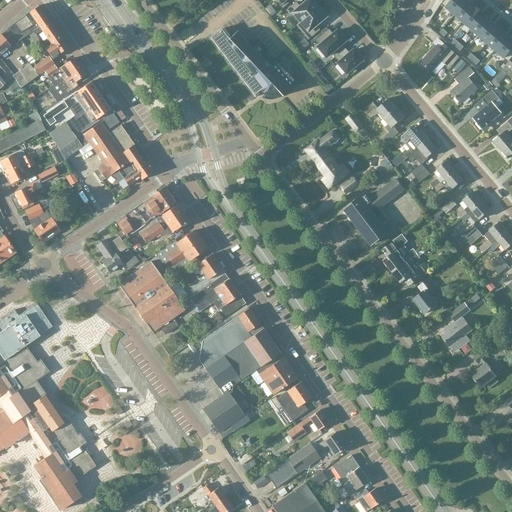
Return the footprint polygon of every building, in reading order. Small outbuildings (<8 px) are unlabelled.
[(295,2),(285,11),(290,16),(286,19),(294,28),(296,26),(318,8),(317,6),(317,7),(310,0),(307,0),(299,7),(295,2)] [(444,0),(441,4),(454,16),(467,1),(466,0),(444,0)] [(475,8),(475,7),(467,1),(454,16),(462,23),(475,8)] [(29,12),(39,27),(44,23),(44,22),(45,21),(46,22),(48,20),(38,6),(29,12)] [(462,23),(470,30),(484,15),(475,7),(475,8),(462,23)] [(318,8),(296,26),(308,39),(319,30),(315,25),(325,17),(318,8)] [(29,12),(21,18),(31,33),(33,31),(39,27),(29,12)] [(484,15),(470,30),(479,37),(492,22),(484,15)] [(31,33),(21,18),(14,23),(9,27),(18,41),(31,33)] [(44,23),(39,27),(33,31),(37,38),(53,27),(48,20),(46,22),(45,21),(44,22),(44,23)] [(479,37),(487,44),(500,29),(492,22),(479,37)] [(53,27),(37,38),(42,45),(58,34),(53,27)] [(268,66),(267,64),(236,32),(228,39),(220,29),(209,38),(254,97),(255,97),(253,95),(258,91),(259,92),(261,94),(262,95),(261,98),(263,99),(265,100),(268,100),(271,100),(273,99),(276,98),(278,97),(280,95),(281,96),(296,83),(274,60),(268,66)] [(500,29),(487,44),(495,51),(508,36),(500,29)] [(317,47),(325,57),(345,40),(340,34),(339,35),(336,31),(332,34),(328,30),(315,40),(319,45),(317,47)] [(0,35),(0,55),(11,46),(1,34),(0,35)] [(58,34),(42,45),(45,49),(52,59),(68,48),(58,34)] [(495,51),(508,62),(511,57),(511,49),(511,48),(511,39),(508,36),(495,51)] [(299,43),(295,47),(299,51),(303,48),(299,43)] [(434,46),(420,62),(431,72),(431,71),(436,75),(445,65),(449,69),(459,58),(453,52),(443,44),(439,49),(435,45),(434,46)] [(352,50),(348,54),(345,49),(335,57),(339,62),(337,63),(345,73),(361,60),(356,53),(355,54),(352,50)] [(48,57),(33,68),(38,76),(44,72),(54,65),(48,57)] [(54,65),(44,72),(48,77),(48,78),(53,86),(48,89),(55,100),(88,78),(74,58),(57,70),(54,65)] [(501,71),(493,80),(498,84),(506,75),(508,77),(511,75),(511,58),(501,71)] [(461,60),(457,64),(462,69),(466,64),(461,60)] [(38,76),(33,68),(30,63),(12,76),(21,88),(38,76)] [(468,77),(473,72),(468,67),(457,77),(461,81),(449,91),(459,104),(477,88),(468,77)] [(483,85),(487,89),(492,85),(488,80),(483,85)] [(82,99),(69,108),(74,116),(101,97),(91,82),(77,91),(82,99)] [(326,84),(323,87),(327,92),(333,88),(330,84),(328,86),(326,84)] [(488,105),(472,118),(481,129),(501,113),(493,104),(499,99),(493,92),(492,90),(482,98),(483,100),(488,105)] [(74,116),(65,122),(65,123),(73,135),(79,131),(80,133),(101,119),(109,129),(119,122),(110,109),(106,104),(104,101),(101,97),(74,116)] [(379,113),(383,118),(396,108),(388,98),(377,108),(372,102),(363,110),(370,118),(379,113)] [(63,101),(59,104),(63,110),(67,107),(65,104),(63,101)] [(59,104),(55,107),(59,113),(63,110),(59,104)] [(55,107),(51,110),(55,116),(59,113),(55,107)] [(396,108),(383,118),(388,124),(384,126),(389,132),(382,138),(386,142),(398,133),(393,127),(404,117),(396,108)] [(51,110),(47,113),(51,119),(53,117),(55,116),(51,110)] [(0,140),(0,152),(45,130),(40,121),(42,121),(37,113),(29,117),(33,125),(0,140)] [(47,113),(43,116),(44,118),(47,121),(51,119),(47,113)] [(362,126),(352,114),(346,118),(355,131),(362,126)] [(511,138),(507,133),(511,128),(511,116),(496,130),(500,135),(492,142),(498,149),(499,148),(507,158),(511,153),(511,138)] [(51,119),(47,121),(49,125),(55,121),(53,117),(51,119)] [(65,123),(49,134),(64,159),(89,142),(103,164),(133,144),(128,136),(120,124),(107,133),(106,131),(100,122),(83,134),(76,139),(73,135),(65,123)] [(413,126),(397,140),(402,146),(405,144),(410,150),(405,154),(407,157),(407,158),(428,140),(420,130),(419,132),(413,126)] [(338,167),(331,158),(324,149),(338,138),(333,132),(319,142),(318,140),(305,150),(325,177),(322,179),(329,188),(338,181),(342,186),(340,187),(345,194),(358,184),(353,178),(352,178),(342,164),(338,167)] [(428,140),(407,158),(411,162),(415,158),(418,158),(422,163),(427,158),(426,157),(436,149),(428,140)] [(97,169),(93,172),(100,182),(104,179),(117,170),(123,178),(122,179),(123,179),(118,183),(122,189),(127,185),(139,177),(141,179),(150,173),(149,171),(151,169),(133,144),(103,164),(97,168),(97,169)] [(0,161),(0,162),(5,173),(31,160),(31,159),(29,154),(25,156),(23,152),(21,151),(15,154),(0,161)] [(407,157),(405,154),(403,152),(392,161),(397,167),(407,158),(407,157)] [(31,160),(5,173),(11,184),(26,176),(29,175),(26,169),(34,165),(33,164),(37,162),(35,157),(31,159),(31,160)] [(431,184),(434,188),(454,170),(446,161),(436,170),(441,175),(431,184)] [(413,175),(415,177),(426,168),(421,164),(411,173),(413,175)] [(375,178),(378,183),(395,170),(392,165),(375,178)] [(37,175),(41,183),(58,175),(54,167),(37,175)] [(426,168),(415,177),(420,183),(430,174),(426,168)] [(454,170),(434,188),(437,192),(444,186),(449,192),(452,189),(462,180),(454,170)] [(405,181),(410,177),(405,172),(400,176),(405,181)] [(76,182),(72,174),(66,177),(70,185),(76,182)] [(378,208),(403,189),(395,179),(369,199),(365,194),(344,209),(371,244),(387,231),(379,220),(384,216),(378,208)] [(37,190),(42,187),(39,182),(15,194),(22,206),(27,203),(29,207),(34,204),(29,194),(37,190)] [(145,223),(175,203),(164,188),(123,216),(115,222),(126,239),(146,224),(145,223)] [(457,215),(460,219),(480,201),(473,192),(462,201),(467,206),(457,215)] [(448,195),(436,205),(437,206),(440,209),(441,208),(452,199),(448,195)] [(60,231),(46,211),(54,207),(50,199),(41,203),(24,211),(33,230),(43,243),(60,231)] [(452,199),(441,208),(444,211),(446,214),(456,205),(452,199)] [(480,201),(460,219),(463,223),(470,217),(475,222),(478,219),(488,211),(480,201)] [(166,236),(188,221),(176,205),(155,220),(137,231),(140,235),(146,243),(159,234),(161,237),(165,234),(166,236)] [(436,213),(431,217),(436,222),(441,217),(439,215),(436,213)] [(486,250),(506,232),(498,223),(484,235),(488,240),(478,248),(483,253),(486,250)] [(463,234),(468,239),(478,230),(474,225),(463,234)] [(0,257),(2,261),(15,252),(5,237),(4,237),(1,232),(3,231),(0,227),(0,257)] [(478,230),(468,239),(466,240),(471,245),(482,235),(478,230)] [(206,249),(194,232),(194,231),(176,243),(174,240),(154,254),(162,265),(169,261),(172,266),(167,270),(172,276),(197,259),(195,256),(206,249)] [(511,238),(506,232),(486,250),(490,254),(500,245),(504,250),(511,243),(511,238)] [(401,234),(380,250),(386,258),(383,260),(392,272),(414,254),(411,250),(408,252),(402,244),(406,241),(401,234)] [(101,262),(109,273),(122,264),(117,257),(127,250),(118,237),(107,244),(104,240),(96,245),(105,259),(101,262)] [(129,241),(134,249),(140,245),(134,237),(129,241)] [(414,254),(392,272),(400,282),(403,279),(409,287),(423,276),(426,273),(421,266),(417,269),(414,271),(410,265),(413,263),(412,262),(417,258),(414,254)] [(181,288),(185,295),(186,295),(188,298),(223,273),(211,255),(196,264),(203,274),(187,286),(186,284),(181,288)] [(490,265),(494,270),(504,261),(500,256),(490,265)] [(124,264),(128,269),(138,262),(135,257),(124,264)] [(504,261),(494,270),(498,275),(509,266),(504,261)] [(117,285),(152,333),(159,328),(172,319),(185,310),(178,300),(185,295),(181,288),(174,279),(166,284),(150,262),(117,285)] [(223,273),(188,298),(189,298),(199,312),(213,303),(217,310),(220,309),(225,317),(245,304),(223,273)] [(430,296),(437,291),(428,279),(418,287),(422,292),(413,299),(424,314),(436,304),(430,296)] [(491,282),(485,286),(490,292),(495,288),(491,282)] [(476,294),(471,298),(474,302),(479,298),(476,294)] [(0,319),(0,328),(1,330),(0,331),(0,353),(4,360),(25,346),(52,327),(45,317),(44,317),(39,310),(40,309),(36,303),(18,316),(14,310),(0,319)] [(451,346),(455,351),(469,340),(465,334),(471,329),(461,316),(469,310),(464,303),(450,315),(455,321),(444,330),(446,333),(441,336),(449,347),(451,346)] [(233,319),(217,330),(233,352),(264,331),(262,328),(258,323),(247,308),(235,316),(236,317),(233,319)] [(172,319),(159,328),(164,335),(177,326),(172,319)] [(232,386),(248,375),(233,352),(217,330),(202,341),(199,361),(222,394),(201,409),(217,432),(242,415),(230,397),(232,386)] [(250,374),(250,375),(279,354),(279,353),(264,331),(233,352),(248,375),(250,374)] [(0,353),(0,405),(2,408),(0,409),(0,448),(3,447),(27,431),(45,457),(34,465),(46,483),(44,485),(61,510),(80,496),(72,484),(76,482),(75,480),(95,466),(82,446),(86,443),(79,433),(77,434),(67,420),(64,422),(36,381),(48,372),(39,359),(36,362),(25,346),(4,360),(0,353)] [(485,358),(490,354),(485,348),(473,358),(477,364),(479,362),(482,367),(471,376),(480,387),(495,376),(490,369),(492,368),(488,363),(485,358)] [(279,354),(250,375),(258,386),(263,382),(272,396),(297,379),(296,377),(282,357),(282,358),(279,354)] [(274,396),(269,399),(276,410),(281,407),(291,421),(303,413),(298,407),(311,398),(300,382),(276,398),(274,396)] [(119,407),(114,411),(117,415),(122,411),(119,407)] [(317,431),(328,423),(319,410),(286,433),(288,436),(284,438),(288,443),(291,441),(292,442),(305,433),(303,430),(312,423),(317,431)] [(129,420),(123,425),(126,429),(132,425),(129,421),(129,420)] [(218,433),(222,438),(232,431),(228,425),(218,433)] [(334,432),(317,445),(320,449),(326,445),(334,455),(345,448),(334,432)] [(310,443),(266,474),(275,488),(319,457),(316,452),(310,443)] [(251,457),(248,453),(237,461),(240,465),(251,457)] [(355,490),(368,481),(350,455),(332,468),(337,475),(339,478),(337,479),(348,495),(355,490)] [(12,467),(8,470),(12,476),(17,473),(18,472),(14,466),(12,467)] [(307,482),(312,488),(326,479),(321,472),(307,482)] [(253,483),(257,489),(267,482),(263,476),(253,483)] [(203,488),(214,505),(225,498),(218,487),(213,491),(208,484),(203,488)] [(271,506),(275,511),(323,511),(304,484),(271,506)] [(277,492),(280,497),(286,493),(283,488),(277,492)] [(370,509),(382,500),(374,489),(368,493),(365,489),(360,493),(355,496),(366,511),(370,509)] [(17,495),(11,499),(16,506),(21,502),(22,501),(17,495)] [(214,505),(208,509),(209,511),(227,511),(232,508),(225,498),(214,505)]
